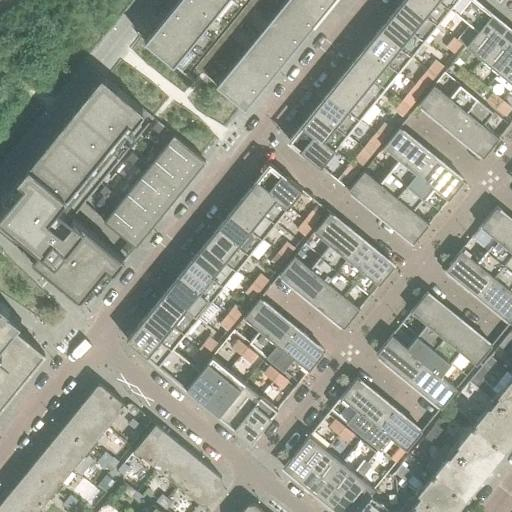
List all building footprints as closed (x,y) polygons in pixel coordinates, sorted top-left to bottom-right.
[(174,65),(226,0),(321,0),(322,0),(330,6),(334,0),(164,0),(136,34),(174,65)] [(258,0),(251,0),(247,5),(254,10),(258,5),(261,2),(258,0)] [(315,24),(286,0),(272,17),(301,41),(315,24)] [(330,6),(322,0),(321,0),(286,0),(315,24),(330,6)] [(438,24),(408,0),(404,0),(393,14),(425,40),(438,24)] [(450,10),(438,0),(408,0),(438,24),(450,10)] [(493,14),(474,0),(438,0),(450,10),(451,9),(478,32),(493,14)] [(247,5),(241,13),(247,18),(254,10),(247,5)] [(241,13),(234,21),(240,27),(244,22),(247,18),(241,13)] [(425,40),(393,14),(380,30),(412,56),(425,40)] [(483,60),(509,28),(493,14),(478,32),(467,46),(483,60)] [(301,41),(272,17),(258,34),(287,58),(301,41)] [(234,21),(227,30),(233,35),(240,27),(234,21)] [(499,73),(511,56),(511,30),(509,28),(483,60),(499,73)] [(462,44),(470,35),(462,29),(455,38),(462,44)] [(227,30),(220,38),(226,44),(230,39),(233,35),(227,30)] [(412,56),(380,30),(368,46),(400,72),(412,56)] [(287,58),(258,34),(244,51),(274,75),(287,58)] [(220,38),(213,47),(220,52),(226,44),(220,38)] [(455,53),(462,44),(455,38),(447,47),(455,53)] [(400,72),(368,46),(355,61),(387,88),(400,72)] [(213,47),(206,55),(213,60),(216,56),(220,52),(213,47)] [(274,75),(244,51),(231,68),(260,92),(274,75)] [(206,55),(199,63),(206,69),(213,60),(206,55)] [(511,83),(511,56),(499,73),(511,83)] [(387,88),(355,61),(342,77),(374,103),(387,88)] [(437,76),(444,67),(436,61),(429,69),(437,76)] [(199,63),(192,72),(199,77),(202,73),(206,69),(199,63)] [(465,82),(472,74),(462,67),(456,75),(465,82)] [(260,92),(231,68),(217,85),(246,109),(260,92)] [(429,85),(437,76),(429,69),(421,79),(429,85)] [(475,90),(481,82),(472,74),(465,82),(475,90)] [(374,103),(342,77),(329,93),(361,119),(374,103)] [(74,217),(101,183),(154,118),(106,78),(74,116),(71,114),(18,179),(24,184),(0,214),(0,218),(31,244),(34,240),(44,248),(32,262),(87,307),(126,259),(74,217)] [(451,131),(478,99),(460,85),(451,97),(435,85),(419,104),(451,131)] [(411,107),(418,98),(411,92),(403,101),(411,107)] [(361,119),(329,93),(316,109),(348,135),(361,119)] [(497,108),(503,100),(494,93),(488,100),(497,108)] [(484,125),(495,113),(478,99),(451,131),(484,157),(500,138),(484,125)] [(506,116),(511,108),(511,107),(503,100),(497,108),(506,116)] [(403,116),(411,107),(403,101),(395,110),(403,116)] [(348,135),(316,109),(303,124),(335,151),(348,135)] [(159,138),(166,130),(158,123),(151,131),(159,138)] [(385,139),(393,129),(385,123),(377,133),(385,139)] [(335,151),(303,124),(289,141),(321,167),(335,151)] [(407,186),(433,155),(400,128),(384,147),(400,160),(390,172),(407,186)] [(377,148),(385,139),(377,133),(370,142),(377,148)] [(206,161),(175,135),(161,152),(192,178),(206,161)] [(192,178),(161,152),(149,166),(133,153),(131,156),(178,195),(192,178)] [(359,170),(367,161),(359,155),(351,164),(359,170)] [(465,181),(458,176),(433,155),(407,186),(424,199),(434,188),(449,200),(465,181)] [(178,195),(131,156),(128,159),(144,172),(133,186),(164,212),(178,195)] [(303,190),(271,164),(257,181),(289,207),(303,190)] [(352,179),(359,170),(351,164),(344,173),(352,179)] [(382,217),(407,186),(390,172),(380,183),(365,171),(349,190),(382,217)] [(344,173),(338,181),(345,187),(352,179),(344,173)] [(289,207),(257,181),(244,196),(276,222),(289,207)] [(164,212),(133,186),(121,199),(105,186),(103,190),(150,229),(164,212)] [(414,211),(424,199),(407,186),(382,217),(414,243),(430,224),(414,211)] [(150,229),(103,190),(100,193),(116,206),(105,220),(136,246),(150,229)] [(276,222),(244,196),(231,212),(263,238),(276,222)] [(504,264),(511,254),(511,219),(497,207),(481,227),(497,239),(487,251),(504,264)] [(313,226),(321,217),(313,211),(305,220),(313,226)] [(263,238),(231,212),(218,228),(250,254),(263,238)] [(338,271),(364,240),(330,213),(315,232),(330,245),(321,256),(338,271)] [(306,236),(313,226),(305,220),(298,229),(306,236)] [(250,254),(218,228),(206,244),(237,270),(250,254)] [(396,266),(389,261),(364,240),(338,271),(355,284),(364,272),(380,285),(396,266)] [(287,258),(295,248),(287,242),(279,252),(287,258)] [(237,270),(206,244),(193,260),(224,286),(237,270)] [(478,296),(504,264),(487,251),(478,263),(462,250),(446,269),(478,296)] [(280,267),(287,258),(279,252),(272,261),(280,267)] [(313,302),(338,271),(321,256),(311,268),(296,255),(280,275),(313,302)] [(224,286),(193,260),(180,275),(211,301),(224,286)] [(511,291),(511,290),(511,271),(504,264),(478,296),(511,323),(511,322),(511,291)] [(345,296),(355,284),(338,271),(313,302),(345,328),(361,308),(345,296)] [(261,290),(269,280),(261,274),(254,283),(261,290)] [(211,301),(180,275),(167,291),(199,317),(211,301)] [(254,299),(261,290),(254,283),(246,292),(254,299)] [(199,317),(167,291),(154,307),(186,333),(199,317)] [(435,350),(461,319),(428,292),(412,312),(427,324),(418,336),(435,350)] [(268,357),(294,325),(261,298),(245,317),(261,330),(250,343),(268,357)] [(0,409),(8,399),(46,354),(29,340),(15,328),(22,320),(0,302),(0,409)] [(236,321),(243,312),(236,305),(228,315),(236,321)] [(174,348),(186,333),(154,307),(141,323),(201,372),(202,370),(174,348)] [(228,330),(236,321),(228,315),(220,324),(228,330)] [(493,345),(486,340),(461,319),(435,350),(452,364),(461,352),(477,365),(493,345)] [(201,372),(141,323),(127,340),(187,388),(201,372)] [(326,352),(319,346),(294,325),(268,357),(284,371),(295,358),(310,370),(326,352)] [(508,353),(511,348),(511,335),(509,334),(500,346),(506,351),(508,353)] [(410,381),(435,350),(418,336),(408,348),(393,335),(377,354),(410,381)] [(210,353),(218,343),(210,337),(202,347),(210,353)] [(241,356),(248,348),(238,340),(232,348),(241,356)] [(202,362),(209,353),(210,353),(202,347),(195,355),(202,362)] [(251,363),(257,356),(248,348),(241,356),(251,363)] [(442,375),(452,364),(435,350),(410,381),(442,408),(458,388),(442,375)] [(204,402),(230,370),(213,356),(202,370),(201,372),(187,388),(204,402)] [(273,382),(279,374),(270,366),(264,374),(273,382)] [(220,415),(246,383),(230,370),(204,402),(220,415)] [(503,449),(511,438),(511,375),(508,371),(493,389),(501,396),(496,402),(477,386),(471,381),(470,381),(462,391),(476,403),(479,400),(488,407),(473,425),(503,449)] [(282,389),(289,381),(279,374),(273,382),(282,389)] [(364,436),(390,404),(358,378),(342,397),(357,410),(347,422),(364,436)] [(235,428),(261,396),(246,383),(220,415),(235,428)] [(107,425),(123,405),(126,407),(127,406),(101,384),(99,385),(82,405),(107,425)] [(252,441),(278,409),(261,396),(235,428),(252,441)] [(423,431),(416,426),(390,404),(364,436),(381,450),(391,438),(407,450),(423,431)] [(89,447),(107,425),(82,405),(65,427),(89,447)] [(133,419),(129,424),(136,430),(140,425),(133,419)] [(340,434),(347,427),(337,419),(331,427),(340,434)] [(179,484),(200,459),(158,425),(158,424),(156,423),(136,449),(179,484)] [(444,430),(436,424),(431,430),(439,437),(444,430)] [(464,497),(483,473),(503,449),(473,425),(458,444),(461,446),(451,458),(449,456),(434,473),(464,497)] [(72,467),(89,447),(65,427),(48,448),(72,467)] [(349,442),(356,434),(347,427),(340,434),(349,442)] [(439,437),(431,430),(426,436),(434,443),(439,437)] [(301,482),(327,450),(310,436),(284,468),(301,482)] [(371,460),(377,452),(368,444),(362,452),(371,460)] [(55,489),(72,467),(48,448),(30,469),(55,489)] [(317,494),(343,463),(327,450),(301,482),(317,494)] [(119,462),(113,458),(114,457),(106,451),(102,456),(115,467),(119,462)] [(380,467),(387,460),(377,452),(371,460),(380,467)] [(115,467),(102,456),(98,462),(105,468),(106,467),(112,471),(115,467)] [(223,483),(222,478),(200,459),(179,484),(202,503),(208,502),(223,483)] [(124,474),(130,467),(124,462),(118,470),(124,474)] [(333,507),(359,476),(343,463),(317,494),(333,507)] [(0,511),(35,511),(37,510),(55,489),(30,469),(0,505),(0,511)] [(451,511),(464,497),(434,473),(418,493),(420,495),(414,502),(417,504),(409,511),(451,511)] [(106,474),(97,486),(105,492),(114,481),(106,474)] [(338,511),(357,511),(369,498),(376,490),(359,476),(333,507),(338,511)] [(144,496),(137,490),(132,496),(140,502),(144,496)] [(162,505),(167,498),(163,494),(157,501),(162,505)] [(167,509),(173,502),(167,498),(162,505),(167,509)] [(385,511),(369,498),(357,511),(385,511)] [(74,505),(67,499),(63,504),(70,510),(74,505)] [(163,511),(152,503),(150,505),(153,508),(150,511),(163,511)]
